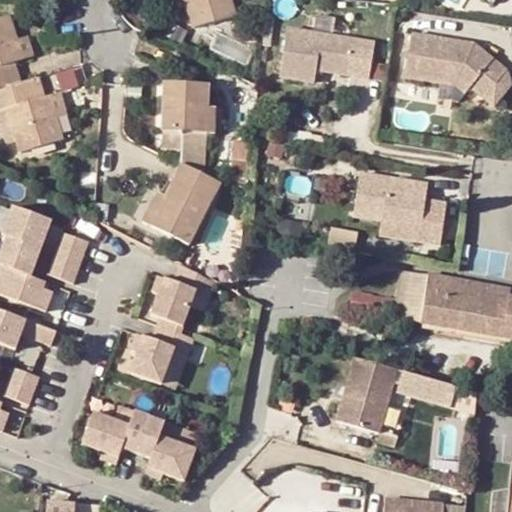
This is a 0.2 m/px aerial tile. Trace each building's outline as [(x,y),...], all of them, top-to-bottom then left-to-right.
[(185,0),(186,4),(191,24),(231,15),(227,0),(185,0)] [(0,108),(8,107),(15,142),(17,152),(57,146),(53,119),(49,99),(33,101),(25,102),(22,85),(12,87),(8,66),(27,63),(24,44),(19,17),(0,21),(0,108)] [(319,82),(319,69),(352,72),(356,39),(290,31),(285,78),(319,82)] [(464,75),(464,80),(467,83),(488,99),(508,72),(475,44),(415,35),(409,77),(444,83),(446,72),(464,75)] [(39,61),(36,42),(24,44),(27,63),(39,61)] [(22,85),(30,84),(27,63),(8,66),(12,87),(22,85)] [(459,86),(463,89),(467,83),(464,80),(464,75),(446,72),(444,83),(459,86)] [(25,102),(33,101),(30,84),(22,85),(25,102)] [(209,87),(167,84),(165,132),(206,135),(209,87)] [(49,99),(53,119),(64,117),(60,97),(49,99)] [(223,182),(186,163),(185,164),(170,194),(156,222),(192,242),(223,182)] [(425,231),(421,246),(441,250),(449,209),(429,204),(431,189),(364,177),(356,218),(384,224),(425,231)] [(161,189),(146,217),(156,222),(170,194),(161,189)] [(8,234),(12,235),(49,250),(60,223),(18,208),(8,234)] [(425,231),(384,224),(382,239),(421,246),(425,231)] [(84,261),(90,243),(67,234),(60,253),(52,275),(75,283),(84,261)] [(12,235),(12,237),(1,264),(6,266),(0,281),(0,294),(45,313),(53,293),(45,289),(48,282),(39,279),(49,250),(12,235)] [(186,264),(184,268),(177,288),(166,284),(160,301),(152,320),(164,324),(185,332),(195,306),(201,308),(206,294),(213,296),(217,284),(218,279),(186,264)] [(511,296),(511,297),(511,294),(511,290),(406,273),(406,274),(400,302),(358,296),(355,310),(399,317),(399,319),(511,337),(511,296)] [(160,301),(166,284),(161,282),(155,299),(160,301)] [(206,294),(201,308),(208,311),(213,296),(206,294)] [(59,335),(0,312),(0,345),(18,352),(24,338),(53,348),(59,335)] [(164,324),(161,330),(183,338),(185,332),(164,324)] [(190,361),(197,343),(183,338),(161,330),(155,346),(147,343),(138,364),(131,380),(164,391),(172,371),(180,374),(185,359),(190,361)] [(142,341),(133,361),(138,364),(147,343),(142,341)] [(164,391),(176,396),(184,375),(190,361),(185,359),(180,374),(172,371),(164,391)] [(357,361),(338,425),(380,438),(399,374),(357,361)] [(0,426),(6,429),(15,408),(3,404),(5,399),(0,396),(0,376),(2,371),(0,369),(0,426)] [(31,404),(40,381),(16,371),(8,394),(31,404)] [(135,421),(137,416),(123,411),(121,416),(135,421)] [(141,462),(154,423),(137,416),(135,421),(121,416),(117,426),(97,419),(85,451),(105,458),(122,464),(125,457),(141,462)] [(154,423),(141,462),(154,467),(151,474),(166,480),(187,487),(200,455),(178,447),(181,437),(169,433),(170,428),(154,423)] [(169,433),(181,437),(183,433),(170,428),(169,433)] [(122,464),(105,458),(103,464),(120,470),(122,464)] [(166,480),(151,474),(149,480),(164,486),(166,480)] [(490,511),(507,511),(509,488),(493,492),(490,511)] [(362,506),(361,511),(440,511),(442,496),(381,491),(380,507),(362,506)] [(446,511),(448,497),(442,496),(440,511),(446,511)] [(467,511),(469,499),(448,497),(446,511),(467,511)] [(50,502),(49,511),(92,511),(88,508),(84,506),(80,505),(77,504),(50,502)]
